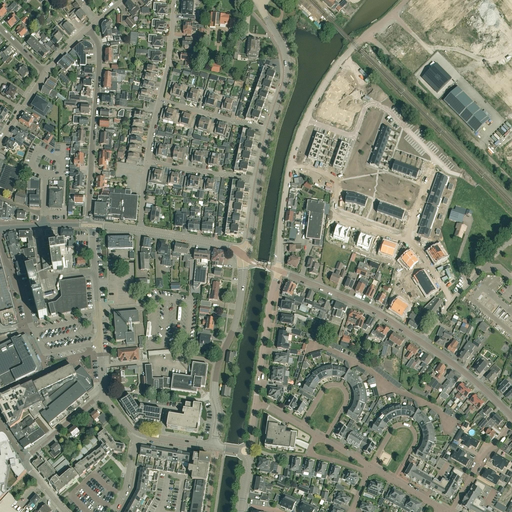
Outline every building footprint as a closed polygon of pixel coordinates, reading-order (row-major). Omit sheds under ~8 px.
[(86,16),(81,10),(79,8),(84,4),(82,2),(80,0),(73,0),(76,3),(73,5),(75,9),(68,16),(71,20),(76,15),(81,21),(86,16)] [(183,6),(183,8),(194,9),(195,5),(198,5),(198,0),(190,0),(190,2),(183,1),(183,2),(182,2),(182,6),(183,6)] [(323,0),(332,8),(335,5),(337,3),(335,1),(335,0),(323,0)] [(135,14),(140,10),(137,6),(136,7),(131,1),(125,6),(131,12),(129,13),(133,17),(136,15),(135,14)] [(342,2),(336,9),(339,11),(342,8),(345,5),(342,2)] [(159,15),(160,16),(161,16),(162,16),(163,16),(164,16),(164,15),(167,15),(168,8),(161,7),(161,4),(154,3),(153,11),(158,11),(158,15),(159,15)] [(11,11),(8,9),(5,6),(6,6),(3,4),(0,7),(0,16),(1,18),(5,14),(6,16),(11,11)] [(345,7),(350,14),(355,11),(350,4),(345,7)] [(194,13),(194,9),(183,8),(182,10),(181,10),(181,14),(182,14),(182,15),(189,16),(189,19),(196,20),(197,13),(194,13)] [(476,16),(481,22),(487,16),(482,11),(476,16)] [(5,22),(11,27),(16,22),(13,18),(16,16),(13,14),(9,18),(5,22)] [(212,14),(210,28),(215,29),(216,22),(220,23),(220,24),(228,25),(229,22),(230,22),(229,29),(229,28),(234,29),(233,30),(234,30),(235,20),(230,20),(229,20),(229,17),(225,16),(226,15),(219,14),(219,15),(217,15),(212,14)] [(129,17),(125,21),(132,29),(136,25),(129,17)] [(102,28),(103,33),(111,31),(110,27),(112,26),(108,20),(104,24),(103,25),(102,26),(102,28)] [(153,21),(152,21),(152,27),(157,27),(157,31),(158,31),(158,32),(159,32),(160,33),(161,33),(162,33),(163,32),(166,32),(167,24),(160,24),(160,20),(153,20),(153,21)] [(466,25),(471,31),(477,26),(473,20),(466,25)] [(28,34),(23,28),(21,26),(16,30),(19,32),(17,34),(22,38),(24,36),(25,37),(28,34)] [(63,38),(62,37),(65,34),(56,26),(53,30),(55,33),(52,36),(54,39),(51,42),(55,45),(58,42),(63,38)] [(116,30),(115,30),(111,31),(103,33),(104,39),(112,38),(111,35),(117,34),(116,30)] [(138,33),(130,32),(129,44),(137,45),(138,33)] [(154,47),(155,48),(156,48),(157,48),(158,48),(159,48),(160,47),(163,47),(163,40),(157,39),(157,36),(149,35),(149,43),(153,43),(153,47),(154,47)] [(27,44),(32,49),(38,43),(35,40),(36,39),(34,37),(33,38),(27,44)] [(258,57),(259,40),(249,39),(247,56),(258,57)] [(32,49),(37,53),(44,47),(42,45),(39,42),(38,43),(32,49)] [(93,49),(92,46),(90,43),(87,42),(83,42),(80,44),(80,43),(73,50),(74,51),(71,54),(74,57),(77,54),(77,55),(81,61),(80,68),(83,68),(83,67),(86,67),(86,61),(86,56),(90,56),(90,55),(93,55),(93,49)] [(0,51),(0,55),(0,56),(3,59),(2,61),(4,63),(10,57),(8,55),(12,51),(7,46),(1,51),(0,51)] [(37,53),(42,59),(49,52),(47,49),(46,49),(44,47),(37,53)] [(479,47),(475,50),(482,61),(487,58),(479,47)] [(153,62),(153,63),(154,63),(155,63),(156,63),(157,63),(158,63),(158,62),(162,63),(162,55),(156,55),(156,51),(148,50),(148,58),(152,58),(152,62),(153,62)] [(190,67),(191,58),(194,58),(195,55),(182,53),(181,60),(186,61),(185,68),(188,69),(188,67),(190,67)] [(68,54),(61,62),(66,66),(68,63),(71,66),(75,61),(68,54)] [(456,72),(466,62),(465,60),(455,69),(456,72)] [(72,66),(71,66),(68,63),(66,66),(61,62),(57,66),(64,72),(59,77),(68,85),(71,82),(65,76),(66,75),(65,74),(72,66)] [(211,72),(219,73),(220,64),(212,63),(211,72)] [(451,79),(436,64),(422,78),(437,93),(451,79)] [(24,78),(29,73),(27,70),(28,69),(25,66),(24,67),(21,65),(16,70),(19,73),(24,78)] [(273,68),(265,65),(262,73),(274,77),(275,74),(274,74),(275,72),(272,71),(273,68)] [(159,70),(159,69),(154,68),(146,66),(144,75),(157,78),(156,77),(156,75),(158,75),(159,70)] [(89,67),(86,67),(83,67),(83,68),(82,76),(85,76),(85,73),(93,74),(93,68),(89,68),(89,67)] [(105,73),(104,81),(111,82),(116,82),(118,82),(118,75),(125,75),(126,71),(118,70),(118,75),(112,74),(105,73)] [(273,80),(274,77),(262,73),(260,78),(271,82),(272,80),(273,80)] [(157,78),(144,75),(142,83),(155,86),(154,86),(154,83),(156,83),(157,78)] [(88,79),(85,79),(85,76),(82,76),(77,76),(76,78),(82,79),(81,85),(78,84),(78,86),(77,86),(82,87),(82,85),(92,86),(92,80),(88,80),(88,79)] [(271,84),(271,82),(260,78),(259,83),(270,87),(271,84)] [(330,91),(320,117),(351,127),(354,117),(335,110),(340,95),(345,90),(351,96),(355,91),(341,78),(331,89),(330,91)] [(54,89),(56,86),(56,85),(48,80),(46,84),(54,89)] [(104,81),(104,89),(110,90),(110,91),(117,91),(118,83),(116,82),(111,82),(104,81)] [(176,97),(179,86),(176,85),(176,83),(171,82),(169,88),(172,89),(170,95),(176,97)] [(155,87),(155,86),(142,83),(140,91),(153,94),(151,94),(152,91),(154,91),(155,87)] [(269,91),(270,87),(259,83),(257,88),(268,92),(269,90),(269,91)] [(358,108),(369,84),(365,83),(363,88),(360,87),(355,99),(357,100),(354,106),(358,108)] [(11,85),(9,89),(7,87),(3,94),(5,95),(13,100),(17,93),(15,92),(17,89),(11,85)] [(58,93),(53,90),(46,86),(45,85),(45,86),(42,91),(41,91),(41,92),(42,92),(54,100),(58,93)] [(186,92),(187,86),(182,85),(182,87),(179,86),(176,97),(181,98),(183,92),(186,92)] [(84,88),(84,89),(82,89),(82,87),(77,86),(77,93),(82,93),(82,97),(83,97),(90,98),(91,90),(89,90),(89,89),(84,88)] [(192,102),(195,91),(192,90),(193,88),(187,86),(186,92),(188,93),(187,100),(192,102)] [(489,120),(457,87),(443,101),(475,134),(489,120)] [(267,94),(268,92),(257,88),(255,93),(267,98),(268,95),(267,94)] [(202,97),(204,91),(199,89),(198,91),(195,91),(192,102),(197,103),(199,96),(202,97)] [(152,100),(153,95),(153,94),(140,91),(138,99),(149,102),(150,99),(152,100)] [(210,107),(214,94),(214,93),(209,91),(209,92),(206,91),(204,98),(207,98),(205,105),(210,107)] [(69,100),(68,100),(77,101),(80,101),(81,96),(72,96),(72,92),(69,92),(69,100)] [(266,101),(267,98),(255,93),(253,99),(264,102),(265,101),(266,101)] [(220,102),(222,96),(214,94),(210,107),(216,108),(218,101),(220,102)] [(36,101),(33,106),(36,108),(34,110),(43,116),(45,113),(46,113),(49,109),(46,107),(47,105),(43,103),(45,100),(38,96),(34,101),(36,101)] [(227,111),(230,98),(230,97),(225,96),(225,97),(222,96),(220,102),(223,103),(221,110),(227,111)] [(76,106),(77,101),(68,100),(67,100),(65,98),(65,99),(63,97),(61,99),(64,101),(65,100),(64,106),(75,107),(76,106)] [(237,107),(238,101),(230,98),(227,111),(232,113),(234,106),(237,107)] [(264,104),(264,102),(253,99),(251,104),(263,108),(264,105),(264,104)] [(262,111),(263,108),(251,104),(250,109),(261,113),(261,111),(262,111)] [(89,115),(89,106),(79,105),(79,110),(76,110),(76,115),(81,115),(81,114),(89,115)] [(0,120),(2,122),(5,119),(7,116),(6,116),(9,112),(2,108),(0,112),(0,111),(0,120)] [(168,121),(172,110),(166,109),(166,110),(163,110),(160,120),(163,121),(163,120),(168,121)] [(260,115),(261,113),(250,109),(248,114),(259,118),(261,115),(260,115)] [(176,125),(179,114),(176,113),(177,112),(172,110),(168,121),(173,123),(173,124),(176,125)] [(35,120),(31,117),(24,113),(21,117),(38,127),(39,127),(33,123),(35,120)] [(146,115),(141,114),(135,113),(134,118),(133,118),(133,121),(145,123),(143,123),(144,120),(145,120),(146,115)] [(184,128),(188,115),(182,113),(182,115),(179,114),(176,125),(179,125),(180,125),(185,126),(184,128)] [(258,121),(259,118),(248,114),(246,119),(257,123),(258,121)] [(193,116),(188,115),(184,128),(193,130),(196,119),(193,118),(193,116)] [(89,119),(80,119),(79,117),(74,116),(74,122),(80,123),(80,125),(88,126),(89,119)] [(38,127),(21,117),(19,121),(30,128),(31,125),(34,127),(34,126),(38,129),(38,127)] [(203,131),(207,120),(201,119),(201,120),(198,119),(195,130),(198,131),(198,130),(203,131)] [(111,128),(112,121),(109,121),(109,120),(106,120),(106,121),(101,120),(100,127),(109,128),(109,127),(111,128)] [(211,134),(214,124),(211,123),(212,122),(207,120),(203,131),(208,133),(208,134),(211,134)] [(145,124),(145,123),(133,121),(134,122),(133,127),(132,127),(131,130),(130,129),(143,132),(142,131),(142,129),(144,129),(145,124)] [(220,136),(223,125),(217,123),(217,125),(214,124),(211,134),(214,135),(215,134),(220,136)] [(228,128),(228,126),(223,125),(220,136),(225,137),(225,138),(228,139),(231,129),(228,128)] [(383,127),(381,133),(390,136),(392,130),(383,127)] [(14,128),(11,133),(15,136),(14,138),(15,139),(15,140),(20,143),(21,141),(23,140),(26,137),(25,135),(26,135),(27,134),(21,129),(19,132),(14,128)] [(79,128),(79,132),(78,132),(78,133),(76,133),(76,134),(72,134),(72,137),(76,137),(78,137),(85,138),(85,132),(83,132),(83,128),(79,128)] [(106,129),(106,131),(106,134),(102,134),(101,139),(111,140),(112,137),(112,133),(114,133),(114,130),(106,129)] [(143,132),(130,129),(129,138),(142,140),(141,140),(141,137),(143,137),(144,132),(143,132)] [(56,137),(53,136),(48,133),(43,142),(48,145),(55,149),(55,144),(56,137)] [(381,133),(379,138),(388,141),(390,136),(381,133)] [(317,134),(315,139),(323,142),(325,137),(317,134)] [(80,149),(80,143),(84,143),(85,138),(78,137),(76,137),(76,142),(76,146),(71,145),(71,149),(80,149)] [(142,141),(142,140),(129,138),(128,146),(141,148),(140,148),(140,145),(142,146),(142,141)] [(379,138),(377,143),(386,146),(388,141),(379,138)] [(15,148),(18,145),(8,139),(4,145),(5,145),(4,147),(9,150),(10,148),(13,151),(15,148)] [(111,146),(111,140),(101,139),(101,145),(105,145),(104,148),(105,148),(105,151),(112,151),(112,146),(111,146)] [(162,157),(163,146),(160,146),(161,144),(155,143),(154,149),(157,150),(156,156),(162,157)] [(168,151),(171,152),(172,146),(173,143),(171,143),(171,145),(167,145),(167,147),(163,146),(162,157),(167,158),(168,151)] [(341,143),(340,148),(348,151),(350,146),(341,143)] [(377,143),(375,149),(384,152),(386,146),(377,143)] [(141,149),(141,148),(128,146),(128,147),(130,147),(129,152),(128,152),(128,155),(140,157),(138,156),(139,154),(140,154),(141,149)] [(178,160),(181,147),(172,146),(171,152),(174,152),(173,159),(178,160)] [(181,147),(178,160),(184,161),(185,154),(188,155),(189,149),(184,148),(183,150),(180,149),(181,147)] [(84,155),(80,154),(80,149),(71,149),(71,155),(75,155),(75,160),(84,160),(84,155)] [(197,164),(199,152),(196,152),(196,150),(191,149),(190,155),(193,156),(192,163),(197,164)] [(375,149),(373,154),(382,157),(384,152),(375,149)] [(111,155),(112,151),(105,151),(105,154),(100,154),(100,161),(107,161),(110,162),(111,155)] [(204,158),(207,158),(208,152),(203,151),(202,153),(199,152),(197,164),(203,165),(204,158)] [(214,167),(216,155),(213,155),(213,153),(208,152),(207,158),(209,159),(208,166),(214,167)] [(310,153),(308,158),(316,161),(318,156),(310,153)] [(223,161),(224,155),(219,154),(219,156),(216,155),(214,167),(219,168),(220,161),(223,161)] [(373,154),(372,159),(380,163),(382,157),(373,154)] [(139,162),(140,157),(139,157),(140,157),(128,155),(129,155),(128,160),(127,160),(126,164),(137,165),(137,162),(139,162)] [(372,159),(370,165),(378,168),(380,163),(372,159)] [(83,165),(84,160),(75,160),(74,165),(74,166),(70,166),(70,169),(78,170),(80,170),(80,168),(80,165),(83,165)] [(335,162),(333,167),(341,170),(343,165),(335,162)] [(393,162),(389,171),(394,172),(398,163),(393,162)] [(0,188),(12,193),(20,173),(4,167),(0,177),(0,188)] [(412,168),(409,177),(414,179),(417,170),(412,168)] [(84,183),(85,177),(83,177),(84,174),(80,174),(80,170),(78,170),(70,169),(70,175),(76,175),(76,182),(84,183)] [(156,185),(159,171),(153,170),(153,172),(150,171),(148,183),(156,185)] [(165,186),(167,174),(164,174),(164,172),(159,171),(156,185),(165,186)] [(105,184),(105,178),(110,179),(111,173),(102,172),(102,176),(102,178),(97,178),(96,183),(105,184)] [(173,187),(175,174),(170,173),(170,175),(167,174),(165,186),(165,185),(168,185),(168,184),(173,185),(173,187)] [(181,177),(181,175),(175,174),(173,187),(182,189),(184,177),(181,177)] [(438,175),(435,182),(445,186),(448,178),(438,175)] [(40,191),(40,190),(40,181),(41,181),(29,176),(27,191),(30,191),(30,207),(40,207),(40,191)] [(193,189),(195,177),(189,176),(189,178),(186,178),(184,188),(187,189),(187,188),(193,189)] [(414,200),(396,190),(401,180),(393,176),(388,184),(391,186),(390,188),(394,190),(392,194),(411,205),(414,200)] [(201,191),(203,181),(200,180),(200,178),(195,177),(193,189),(198,190),(198,191),(201,191)] [(311,183),(312,180),(308,178),(304,186),(311,190),(313,185),(311,183)] [(209,192),(211,180),(206,179),(205,181),(203,181),(201,191),(204,192),(204,191),(209,192)] [(217,181),(211,180),(209,192),(214,193),(214,194),(218,194),(220,184),(216,183),(217,181)] [(84,188),(84,183),(76,182),(76,186),(74,186),(74,190),(70,190),(70,194),(75,194),(75,190),(79,191),(79,188),(84,188)] [(435,182),(432,189),(443,193),(445,186),(435,182)] [(104,191),(105,184),(96,183),(96,189),(101,190),(101,196),(109,197),(109,192),(104,191)] [(64,205),(64,190),(64,188),(49,187),(49,204),(50,204),(50,209),(62,209),(62,205),(64,205)] [(137,221),(139,197),(131,196),(132,191),(127,191),(126,191),(126,190),(110,189),(110,194),(110,198),(99,197),(99,201),(103,201),(103,205),(96,204),(95,217),(106,218),(106,221),(114,222),(114,219),(121,220),(121,221),(124,221),(124,220),(137,221)] [(432,189),(430,196),(440,200),(443,193),(432,189)] [(25,205),(27,192),(19,190),(18,193),(17,193),(15,202),(25,205)] [(75,200),(71,200),(71,202),(69,202),(68,206),(75,206),(75,203),(83,203),(84,197),(75,196),(75,200)] [(430,196),(427,204),(437,207),(440,200),(430,196)] [(363,198),(359,207),(364,209),(368,200),(363,198)] [(326,204),(322,204),(322,202),(319,201),(319,203),(308,202),(306,213),(310,213),(306,240),(315,241),(315,246),(320,246),(322,246),(323,241),(320,241),(326,204)] [(12,214),(12,209),(13,206),(3,202),(2,217),(2,219),(11,220),(12,214)] [(380,204),(377,213),(382,215),(385,206),(380,204)] [(427,205),(424,213),(434,216),(437,209),(427,205)] [(188,219),(187,226),(189,226),(189,231),(194,231),(195,219),(195,213),(196,208),(192,207),(191,217),(190,217),(190,219),(188,219)] [(153,208),(153,209),(146,208),(146,212),(152,213),(151,216),(152,217),(151,222),(158,223),(160,210),(153,208)] [(16,209),(16,215),(17,215),(17,219),(25,220),(26,213),(20,212),(20,209),(16,209)] [(176,215),(175,227),(182,227),(183,224),(185,225),(186,216),(187,216),(187,214),(187,210),(182,209),(181,213),(177,213),(177,215),(176,215)] [(452,210),(449,220),(458,223),(462,224),(465,214),(452,210)] [(399,211),(396,220),(401,222),(405,213),(399,211)] [(295,221),(292,221),(293,213),(287,212),(285,222),(291,222),(291,224),(289,224),(288,228),(294,229),(295,221)] [(424,213),(422,220),(432,223),(434,216),(424,213)] [(422,220),(419,227),(421,227),(429,230),(432,223),(422,220)] [(457,230),(455,236),(462,238),(464,232),(465,232),(466,227),(461,226),(462,224),(458,223),(458,225),(457,225),(456,229),(457,230)] [(332,232),(330,237),(333,238),(333,237),(339,239),(343,228),(337,226),(335,233),(332,232)] [(421,227),(418,235),(429,238),(431,231),(429,230),(421,227)] [(343,228),(339,239),(345,241),(344,242),(347,243),(349,238),(346,237),(349,230),(343,228)] [(51,239),(54,239),(53,230),(45,230),(44,232),(44,240),(45,243),(51,243),(51,239)] [(6,235),(4,236),(6,242),(7,241),(11,258),(12,260),(14,259),(15,263),(24,261),(22,251),(22,250),(19,241),(19,239),(19,237),(18,237),(17,237),(16,232),(7,234),(6,235)] [(32,232),(19,232),(19,237),(19,239),(28,239),(29,245),(28,246),(28,250),(31,249),(34,249),(35,248),(34,246),(33,238),(32,232)] [(355,240),(353,246),(356,247),(357,245),(363,247),(367,236),(361,234),(358,241),(355,240)] [(367,236),(363,247),(368,249),(368,251),(371,252),(373,246),(370,245),(372,238),(367,236)] [(108,250),(133,249),(133,238),(108,238),(108,250)] [(153,254),(154,250),(151,249),(152,240),(144,239),(142,251),(142,255),(140,255),(141,271),(150,270),(149,254),(150,254),(150,253),(153,254)] [(54,248),(50,248),(53,271),(63,270),(61,255),(67,254),(66,251),(69,251),(69,248),(68,248),(66,248),(66,246),(61,247),(60,241),(54,241),(55,248),(54,248)] [(171,262),(171,251),(168,250),(168,247),(165,247),(165,243),(160,242),(159,245),(158,248),(159,248),(159,253),(165,254),(164,261),(165,261),(164,266),(171,267),(171,262)] [(379,248),(377,254),(380,255),(380,254),(386,256),(390,245),(384,243),(382,249),(379,248)] [(181,254),(183,246),(176,244),(174,257),(177,257),(177,254),(181,254)] [(434,249),(428,253),(432,259),(442,252),(438,247),(440,246),(438,244),(433,247),(434,249)] [(390,245),(386,256),(392,258),(392,259),(394,260),(396,254),(394,253),(396,247),(390,245)] [(189,247),(183,246),(181,254),(184,255),(183,262),(186,262),(186,268),(185,276),(189,276),(190,268),(190,262),(192,255),(188,255),(189,247)] [(48,249),(45,249),(48,271),(53,271),(50,248),(48,249)] [(28,250),(22,251),(24,261),(27,271),(28,274),(27,275),(28,276),(35,302),(39,320),(65,315),(62,297),(57,303),(45,306),(43,298),(46,298),(44,293),(42,294),(41,291),(43,291),(41,284),(39,285),(37,277),(36,277),(34,267),(38,266),(36,260),(35,251),(34,249),(31,249),(28,250)] [(194,283),(194,287),(196,289),(197,289),(199,288),(202,283),(205,284),(207,261),(210,261),(211,253),(203,252),(195,251),(195,256),(194,260),(196,260),(194,283)] [(213,263),(218,264),(217,267),(218,267),(222,268),(223,265),(222,264),(225,254),(215,252),(213,263)] [(442,252),(432,259),(435,264),(441,260),(443,263),(448,259),(446,257),(445,257),(442,252)] [(403,255),(398,259),(400,261),(401,261),(406,265),(414,257),(410,253),(405,257),(403,255)] [(0,335),(19,330),(14,310),(7,283),(0,255),(0,335)] [(296,269),(300,259),(296,257),(296,259),(290,257),(287,265),(296,269)] [(414,257),(406,265),(410,270),(409,271),(411,273),(415,269),(413,267),(418,262),(414,257)] [(317,275),(319,265),(314,264),(315,260),(309,259),(307,268),(311,269),(310,273),(317,275)] [(24,261),(15,263),(18,274),(17,274),(18,277),(27,275),(28,274),(27,271),(24,261)] [(217,269),(218,267),(217,267),(218,264),(213,263),(213,267),(216,268),(215,276),(221,277),(222,271),(218,270),(219,269),(217,269)] [(340,278),(338,277),(340,273),(341,271),(343,265),(339,263),(336,269),(337,270),(335,275),(333,275),(330,281),(338,284),(340,278)] [(367,271),(368,268),(365,267),(366,266),(363,265),(364,264),(360,275),(366,277),(367,272),(367,271)] [(423,271),(414,277),(418,283),(427,277),(423,271)] [(354,282),(350,281),(352,276),(349,275),(347,279),(346,279),(344,283),(345,283),(345,284),(344,285),(346,286),(345,287),(351,290),(354,282)] [(427,277),(418,283),(422,289),(431,284),(427,277)] [(86,279),(65,282),(67,297),(87,296),(86,279)] [(135,280),(136,288),(147,288),(147,279),(135,280)] [(365,288),(366,288),(369,282),(361,279),(359,284),(356,291),(362,294),(365,288)] [(220,281),(213,280),(212,280),(211,285),(214,285),(213,290),(219,291),(220,281)] [(287,298),(292,285),(287,282),(281,296),(287,298)] [(431,284),(422,289),(426,296),(435,290),(431,284)] [(296,286),(292,285),(287,298),(288,299),(294,301),(300,304),(302,304),(304,299),(296,296),(295,296),(295,295),(293,294),(296,286)] [(375,292),(373,290),(375,286),(371,285),(369,289),(366,296),(371,299),(375,292)] [(395,285),(391,298),(394,299),(399,286),(395,285)] [(210,300),(218,301),(219,291),(213,290),(210,290),(209,295),(209,300),(211,300),(210,300)] [(309,292),(306,300),(307,300),(305,304),(312,306),(314,303),(314,302),(312,302),(315,294),(309,292)] [(386,297),(385,297),(387,294),(383,293),(382,295),(380,294),(376,301),(382,305),(382,304),(386,306),(387,301),(384,300),(386,297)] [(67,297),(62,297),(65,315),(88,310),(87,296),(67,297)] [(395,304),(391,310),(396,314),(403,304),(397,301),(398,299),(396,298),(392,303),(395,304)] [(435,298),(423,310),(426,313),(432,317),(442,303),(435,298)] [(294,301),(288,299),(287,303),(282,303),(282,304),(281,304),(280,308),(281,309),(281,310),(293,311),(294,301)] [(320,300),(319,301),(318,301),(316,304),(314,303),(312,306),(312,308),(317,310),(320,311),(326,314),(328,310),(330,304),(320,300)] [(334,309),(332,316),(343,320),(345,313),(347,308),(336,303),(334,309)] [(403,304),(396,314),(401,317),(405,311),(408,313),(411,308),(408,306),(408,307),(403,304)] [(299,311),(305,313),(308,307),(302,305),(299,311)] [(201,307),(200,314),(210,315),(211,308),(201,307)] [(355,325),(359,313),(351,310),(349,318),(347,322),(355,325)] [(127,325),(140,324),(139,312),(114,314),(116,342),(123,341),(124,344),(127,343),(127,345),(135,344),(134,334),(128,334),(127,325)] [(365,319),(362,318),(363,314),(359,313),(355,325),(354,329),(358,331),(359,328),(361,329),(365,319)] [(420,324),(414,320),(417,316),(412,313),(409,318),(412,319),(408,324),(416,330),(420,324)] [(289,325),(288,325),(292,326),(292,325),(293,325),(293,321),(296,321),(297,318),(281,317),(281,320),(280,320),(280,323),(281,323),(281,324),(289,325)] [(213,331),(214,324),(215,319),(208,318),(207,321),(204,321),(203,326),(206,326),(206,330),(213,331)] [(370,318),(366,325),(365,324),(362,329),(366,331),(368,327),(371,329),(375,321),(370,318)] [(489,327),(483,322),(478,327),(485,332),(489,327)] [(376,331),(377,332),(378,332),(378,334),(373,331),(371,334),(376,337),(377,336),(383,340),(389,330),(384,327),(383,328),(379,326),(376,331)] [(437,336),(439,337),(436,343),(444,346),(446,340),(442,337),(445,329),(441,327),(437,336)] [(209,349),(211,337),(210,337),(208,336),(209,331),(203,331),(202,333),(198,333),(197,339),(200,340),(200,344),(203,344),(203,345),(204,345),(203,348),(209,349)] [(289,335),(286,335),(287,332),(280,331),(278,340),(288,341),(289,335)] [(394,343),(399,337),(394,333),(389,340),(388,342),(386,341),(385,343),(381,355),(386,356),(389,346),(392,348),(394,343)] [(26,334),(22,336),(16,339),(16,338),(0,346),(0,387),(1,389),(3,387),(10,384),(15,382),(35,372),(38,371),(40,365),(26,334)] [(364,346),(370,337),(366,335),(361,344),(364,346)] [(348,345),(349,344),(351,338),(344,336),(342,342),(346,343),(345,344),(348,345)] [(404,341),(399,337),(394,343),(392,348),(395,344),(397,346),(396,348),(399,350),(401,347),(400,346),(404,341)] [(288,344),(288,341),(278,340),(277,349),(287,350),(289,350),(290,346),(289,346),(290,345),(288,344)] [(455,340),(451,345),(447,349),(454,354),(457,349),(457,350),(460,347),(458,346),(459,345),(458,344),(459,343),(455,340)] [(466,363),(471,355),(474,351),(472,351),(475,346),(478,348),(481,344),(476,340),(473,344),(465,355),(466,356),(462,361),(466,363)] [(465,355),(473,344),(468,341),(463,350),(464,351),(458,358),(462,361),(466,356),(465,355)] [(407,350),(409,352),(405,358),(409,360),(413,354),(415,355),(418,350),(411,345),(407,350)] [(121,362),(139,360),(138,349),(119,351),(119,359),(121,358),(121,362)] [(280,364),(285,365),(285,363),(288,364),(289,354),(284,354),(283,357),(276,356),(276,358),(275,358),(274,363),(280,364)] [(421,361),(423,363),(421,366),(423,368),(420,373),(424,375),(430,367),(427,365),(432,359),(426,355),(421,361)] [(410,369),(415,361),(412,358),(406,367),(410,369)] [(417,358),(410,369),(413,370),(417,364),(418,364),(420,360),(417,358)] [(476,371),(476,372),(478,374),(479,374),(480,374),(485,368),(488,370),(493,364),(490,361),(489,363),(484,358),(481,361),(479,359),(476,363),(478,364),(474,369),(476,371)] [(205,388),(208,366),(193,363),(191,378),(174,375),(173,379),(163,378),(163,379),(153,379),(152,365),(145,366),(147,390),(154,390),(159,390),(163,390),(164,389),(171,390),(197,394),(198,390),(201,391),(201,387),(205,388)] [(440,365),(438,367),(436,366),(435,366),(433,369),(433,370),(435,371),(435,372),(439,374),(436,377),(439,380),(442,376),(441,376),(444,372),(444,371),(445,368),(440,365)] [(497,377),(496,376),(501,370),(494,365),(489,370),(492,372),(486,378),(492,383),(497,377)] [(72,366),(33,385),(43,405),(47,410),(41,415),(42,417),(52,430),(90,398),(87,394),(94,388),(93,383),(93,381),(89,382),(81,372),(76,376),(72,366)] [(327,377),(324,366),(318,369),(323,379),(326,377),(327,377)] [(344,372),(346,373),(348,371),(346,370),(346,371),(345,370),(338,368),(339,366),(337,377),(338,377),(338,378),(341,379),(344,372)] [(285,377),(286,368),(280,367),(280,370),(273,369),(273,372),(272,372),(272,375),(273,375),(272,375),(285,377)] [(319,381),(323,379),(318,369),(312,373),(320,382),(319,381)] [(112,376),(112,377),(111,377),(112,381),(113,381),(113,382),(117,382),(117,383),(125,383),(125,378),(121,379),(120,371),(116,372),(116,375),(112,376)] [(344,372),(341,379),(344,381),(347,382),(351,376),(349,375),(350,373),(349,372),(348,371),(346,373),(344,372)] [(440,388),(443,391),(439,397),(444,390),(457,375),(452,371),(449,375),(448,374),(446,378),(448,380),(443,386),(439,384),(434,390),(433,391),(436,394),(438,391),(440,388)] [(318,385),(320,382),(312,373),(313,374),(311,376),(312,377),(309,380),(317,385),(318,384),(318,385)] [(350,385),(359,378),(354,373),(353,375),(352,374),(352,373),(350,373),(349,375),(351,376),(347,382),(349,384),(350,385)] [(285,377),(272,375),(272,376),(271,379),(272,379),(272,382),(278,382),(278,385),(283,386),(284,381),(282,380),(283,377),(285,377)] [(460,378),(457,375),(444,390),(439,397),(445,401),(449,396),(446,394),(449,388),(451,390),(456,383),(460,378)] [(363,384),(361,382),(360,383),(358,379),(359,378),(350,385),(351,386),(353,389),(364,383),(363,384)] [(434,390),(439,384),(433,379),(428,385),(434,390)] [(317,385),(309,380),(308,383),(306,382),(305,384),(315,390),(314,390),(316,387),(317,385)] [(502,394),(510,386),(505,380),(499,386),(501,387),(498,390),(502,394)] [(32,383),(0,398),(0,407),(5,419),(10,429),(13,428),(15,426),(20,422),(23,412),(29,410),(31,414),(35,420),(41,415),(47,410),(43,405),(33,385),(32,383)] [(366,390),(364,383),(353,389),(354,389),(355,391),(356,393),(366,390)] [(315,390),(305,384),(303,388),(302,387),(300,389),(306,392),(307,391),(312,394),(311,395),(312,395),(314,393),(313,392),(315,390)] [(462,394),(467,388),(462,384),(457,390),(462,394)] [(221,397),(227,398),(227,397),(230,397),(232,388),(222,386),(221,397)] [(283,393),(284,387),(278,387),(277,390),(271,389),(270,392),(269,392),(269,396),(276,401),(279,397),(280,397),(281,393),(283,393)] [(467,388),(462,394),(460,396),(457,399),(458,399),(454,403),(456,404),(460,399),(463,396),(466,398),(471,392),(467,388)] [(457,398),(457,399),(460,396),(458,394),(455,397),(455,396),(450,401),(453,403),(457,398)] [(474,405),(480,399),(475,395),(470,401),(474,405)] [(160,422),(162,411),(144,408),(144,407),(143,406),(142,406),(140,407),(140,409),(139,409),(138,409),(139,408),(131,396),(120,403),(130,417),(131,417),(134,422),(138,419),(137,418),(140,416),(145,417),(145,420),(160,422)] [(297,404),(299,402),(297,401),(298,399),(292,396),(289,401),(290,401),(286,407),(288,408),(288,409),(291,410),(292,410),(292,409),(295,411),(298,405),(297,404)] [(484,403),(480,399),(474,405),(479,409),(484,403)] [(306,406),(300,403),(299,402),(297,404),(298,405),(295,411),(295,412),(296,412),(295,413),(298,414),(300,415),(304,409),(306,406)] [(365,404),(366,405),(366,404),(354,402),(353,405),(354,405),(353,407),(363,411),(365,404)] [(169,416),(167,428),(190,432),(190,431),(197,432),(199,424),(202,406),(186,404),(185,410),(184,409),(183,412),(183,414),(185,415),(184,417),(169,415),(169,416)] [(396,416),(393,406),(387,409),(392,419),(395,417),(396,416)] [(413,412),(415,413),(417,411),(415,410),(414,410),(414,408),(408,406),(406,417),(407,417),(407,418),(410,418),(410,419),(413,412)] [(470,410),(473,407),(471,406),(468,408),(469,408),(464,413),(466,415),(470,410)] [(488,406),(483,411),(482,410),(479,414),(484,419),(486,416),(487,417),(493,411),(488,406)] [(360,416),(363,411),(353,407),(353,408),(352,408),(351,411),(350,410),(350,411),(360,416)] [(392,419),(387,409),(381,413),(389,422),(388,421),(389,420),(392,419)] [(358,420),(360,416),(350,411),(349,413),(347,416),(349,417),(350,416),(353,418),(353,419),(358,422),(360,420),(358,420)] [(418,415),(419,412),(418,412),(417,411),(415,413),(413,412),(410,419),(413,420),(416,422),(420,416),(418,415)] [(97,419),(102,425),(108,421),(103,414),(100,417),(96,412),(90,416),(95,421),(97,419)] [(419,425),(428,418),(423,413),(422,414),(421,414),(421,413),(419,412),(418,415),(420,416),(416,422),(418,424),(419,425)] [(389,422),(381,413),(382,414),(377,419),(386,425),(387,424),(389,422)] [(497,415),(492,419),(491,418),(487,423),(493,427),(496,424),(498,426),(503,421),(497,415)] [(14,429),(11,431),(15,437),(35,423),(30,416),(24,421),(24,422),(21,423),(20,422),(15,426),(13,428),(14,429)] [(84,422),(88,427),(91,430),(95,427),(92,423),(88,418),(84,422)] [(432,424),(428,418),(419,425),(420,426),(422,429),(431,424),(432,424)] [(281,425),(270,419),(268,419),(266,437),(267,437),(265,447),(277,449),(294,451),(297,434),(286,433),(287,428),(280,427),(281,425)] [(386,425),(377,419),(374,424),(384,430),(383,430),(384,429),(385,427),(386,425)] [(488,422),(484,419),(477,426),(481,430),(488,422)] [(0,423),(0,503),(4,499),(9,492),(15,485),(27,471),(7,440),(2,432),(0,424),(0,423)] [(35,423),(15,437),(18,440),(19,442),(20,442),(21,443),(28,438),(28,437),(40,429),(35,423)] [(496,433),(491,430),(493,427),(487,423),(483,428),(488,431),(485,434),(492,439),(496,433)] [(346,437),(350,429),(341,424),(339,429),(336,435),(338,436),(337,437),(340,439),(341,438),(342,438),(343,435),(346,437)] [(384,430),(374,424),(372,427),(371,427),(369,429),(375,432),(375,431),(379,433),(379,434),(381,435),(383,432),(382,432),(384,430)] [(433,430),(431,424),(422,429),(423,428),(424,431),(425,433),(433,430)] [(75,437),(81,433),(79,430),(79,431),(75,427),(69,432),(74,437),(74,436),(75,437)] [(21,443),(20,444),(24,450),(39,440),(46,435),(40,429),(28,437),(28,438),(21,443)] [(353,445),(359,434),(350,429),(346,437),(349,438),(347,442),(353,445)] [(104,458),(107,455),(108,457),(113,453),(114,453),(122,455),(123,450),(124,446),(116,444),(112,440),(107,434),(106,435),(104,431),(98,436),(101,440),(105,446),(96,454),(95,454),(89,459),(88,459),(82,464),(81,464),(75,469),(79,475),(83,473),(90,468),(97,463),(104,458)] [(363,447),(367,439),(359,434),(353,445),(358,448),(360,445),(363,447)] [(479,443),(475,440),(465,434),(462,440),(465,442),(463,445),(469,449),(471,445),(476,449),(479,443)] [(371,443),(371,442),(367,439),(363,447),(366,448),(364,451),(364,452),(364,453),(367,454),(367,453),(369,455),(373,449),(375,446),(371,443)] [(434,444),(435,444),(434,444),(423,442),(422,445),(423,445),(422,446),(432,451),(434,444)] [(60,451),(62,449),(63,450),(65,448),(62,445),(60,447),(57,444),(52,448),(54,451),(50,453),(55,459),(61,453),(60,451)] [(429,456),(432,451),(422,446),(422,448),(421,448),(420,450),(419,450),(429,456)] [(85,448),(81,452),(85,456),(89,452),(85,448)] [(427,459),(429,456),(419,450),(418,453),(416,455),(418,457),(419,456),(422,458),(422,459),(427,462),(429,460),(427,459)] [(451,458),(466,466),(469,461),(464,457),(466,454),(460,451),(458,454),(455,452),(451,458)] [(78,461),(84,456),(81,453),(75,458),(78,461)] [(510,462),(495,454),(492,460),(495,462),(494,463),(495,467),(502,471),(504,467),(506,468),(510,462)] [(190,468),(189,472),(193,473),(192,479),(206,481),(204,480),(205,478),(207,478),(209,467),(206,467),(207,464),(210,465),(211,457),(200,456),(194,455),(193,462),(195,462),(194,468),(190,468)] [(52,466),(54,468),(65,458),(63,456),(52,466)] [(59,494),(79,477),(73,470),(59,482),(56,479),(56,478),(45,465),(44,466),(39,459),(32,464),(38,471),(49,484),(50,483),(59,494)] [(300,465),(300,461),(300,460),(297,459),(297,460),(293,460),(293,466),(292,466),(292,470),(294,471),(294,470),(297,471),(296,474),(301,475),(302,468),(299,467),(299,465),(300,465)] [(55,469),(59,474),(70,464),(66,460),(55,469)] [(272,463),(273,462),(269,461),(260,460),(258,469),(261,469),(260,472),(270,474),(280,476),(282,465),(272,463)] [(313,467),(314,462),(310,462),(307,462),(306,468),(305,468),(304,472),(307,472),(310,473),(309,476),(313,477),(315,470),(312,470),(312,467),(313,467)] [(326,470),(327,465),(323,464),(323,465),(320,464),(318,471),(318,470),(317,474),(319,475),(322,475),(321,479),(326,480),(327,473),(325,472),(325,470),(326,470)] [(411,478),(416,469),(410,465),(405,475),(411,478)] [(339,474),(340,469),(336,468),(333,467),(331,474),(329,478),(332,478),(335,479),(334,482),(338,483),(340,477),(337,476),(338,474),(339,474)] [(461,479),(464,473),(455,468),(451,474),(452,475),(449,481),(449,482),(448,484),(446,483),(447,482),(447,481),(446,480),(445,481),(443,479),(441,482),(440,484),(438,482),(438,481),(437,481),(435,480),(429,489),(431,490),(433,491),(439,495),(442,496),(442,495),(448,499),(451,500),(453,496),(454,493),(456,490),(457,491),(459,487),(459,486),(458,486),(460,482),(460,483),(462,480),(461,480),(461,479)] [(417,482),(422,472),(416,469),(411,478),(417,482)] [(489,472),(486,470),(482,477),(496,486),(501,478),(495,475),(496,474),(490,470),(489,472)] [(347,477),(344,475),(342,479),(352,483),(352,485),(354,486),(355,484),(356,484),(356,482),(357,482),(358,479),(358,478),(356,478),(356,475),(349,472),(347,477)] [(423,485),(428,476),(422,472),(417,482),(423,485)] [(429,489),(435,480),(428,476),(423,485),(429,489)] [(265,480),(257,478),(256,485),(264,486),(265,480)] [(481,505),(482,503),(480,501),(480,500),(479,499),(478,500),(476,499),(477,497),(478,498),(482,491),(483,492),(486,486),(477,480),(474,486),(473,486),(473,487),(472,486),(471,488),(471,489),(469,492),(468,492),(466,496),(463,502),(462,502),(460,505),(469,511),(484,511),(487,509),(485,508),(483,507),(480,506),(481,505)] [(382,495),(384,491),(380,489),(382,485),(374,482),(373,484),(371,483),(371,484),(370,483),(369,487),(370,487),(369,489),(369,491),(371,492),(372,490),(382,495)] [(146,494),(147,487),(138,485),(137,490),(146,494)] [(310,489),(300,485),(298,490),(308,494),(310,489)] [(143,500),(146,494),(137,490),(135,495),(143,500)] [(393,504),(399,493),(394,490),(393,493),(390,491),(385,499),(393,504)] [(14,511),(10,509),(18,500),(10,493),(0,505),(0,511),(14,511)] [(286,509),(290,499),(285,497),(286,495),(283,493),(281,499),(284,500),(281,506),(286,509)] [(401,508),(406,500),(403,498),(404,496),(399,493),(393,504),(395,501),(398,503),(396,506),(401,508)] [(349,503),(350,499),(345,496),(341,494),(340,495),(339,495),(338,499),(336,498),(333,503),(339,505),(340,502),(347,505),(348,503),(349,503)] [(140,504),(143,500),(135,495),(132,500),(140,504)] [(37,496),(31,502),(27,506),(29,508),(31,506),(33,508),(35,506),(41,500),(37,496)] [(292,511),(294,505),(297,506),(300,500),(297,499),(296,502),(290,499),(286,509),(289,510),(292,511)] [(407,511),(409,511),(415,502),(410,499),(409,502),(406,500),(401,508),(407,511)] [(139,507),(140,504),(132,500),(129,505),(140,511),(141,510),(140,508),(139,507)] [(307,511),(310,506),(304,504),(305,503),(302,502),(299,507),(302,508),(300,511),(307,511)] [(419,508),(420,505),(415,502),(409,511),(411,510),(413,511),(420,511),(422,509),(419,508)] [(367,505),(362,503),(360,507),(361,507),(360,510),(365,511),(372,511),(371,511),(373,508),(372,507),(372,506),(367,504),(367,505)]
